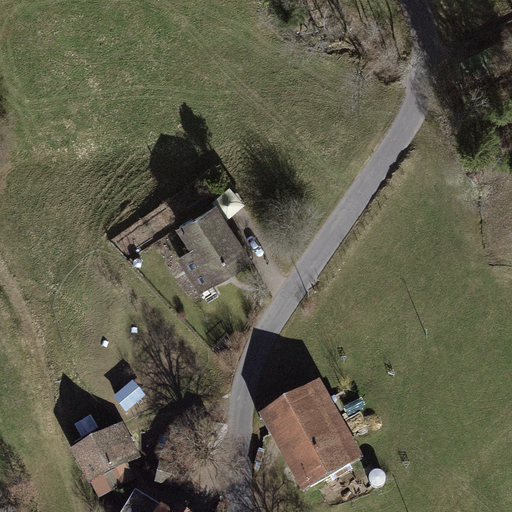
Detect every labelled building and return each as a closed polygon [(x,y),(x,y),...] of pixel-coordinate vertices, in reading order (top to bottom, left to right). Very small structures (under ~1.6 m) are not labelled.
[(214,199),(175,223),(191,248),(177,256),(199,291),(252,258),(214,199)] [(361,457),(317,381),(259,415),(303,490),(361,457)] [(210,420),(193,425),(199,442),(215,437),(210,420)] [(121,423),(69,450),(88,484),(126,464),(139,457),(121,423)] [(172,432),(160,459),(193,468),(199,442),(193,425),(172,432)] [(160,459),(153,485),(186,494),(193,468),(160,459)] [(126,464),(88,484),(96,500),(135,480),(126,464)] [(369,480),(369,483),(371,485),(373,487),(375,487),(378,488),(381,487),(383,485),(385,483),(385,480),(385,477),(384,475),(382,473),(380,471),(377,471),(374,471),(372,473),(370,475),(369,477),(369,480)] [(168,511),(165,511),(133,491),(120,511),(184,511),(173,505),(168,511)]
